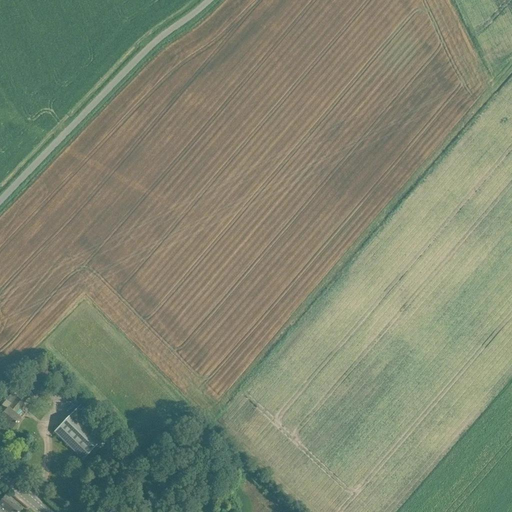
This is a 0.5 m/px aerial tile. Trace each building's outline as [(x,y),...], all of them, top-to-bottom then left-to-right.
[(52,379),(40,370),(26,388),(38,397),(52,379)] [(6,379),(8,385),(18,381),(16,376),(6,379)] [(0,419),(0,418),(0,420),(11,430),(20,419),(15,414),(23,404),(17,398),(12,394),(7,400),(12,404),(8,409),(5,412),(0,419)] [(54,432),(83,460),(105,437),(77,409),(54,432)] [(241,459),(234,467),(240,473),(247,465),(241,459)] [(5,497),(0,503),(0,511),(19,511),(21,510),(5,497)]
